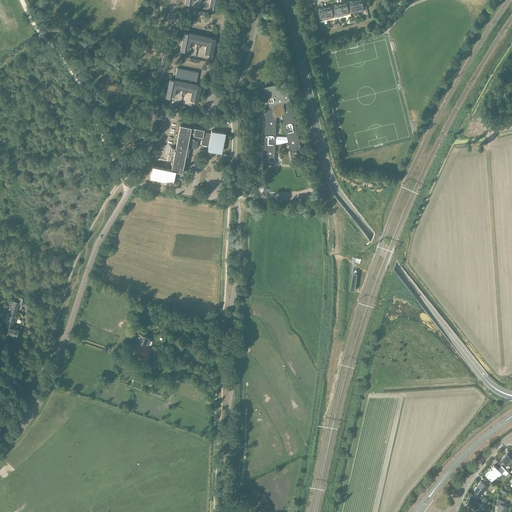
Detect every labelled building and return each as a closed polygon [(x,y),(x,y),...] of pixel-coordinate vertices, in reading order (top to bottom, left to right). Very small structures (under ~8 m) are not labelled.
[(185,0),(185,4),(189,4),(189,2),(193,3),(193,0),(210,0),(209,6),(213,7),(212,9),(216,10),(218,0),(185,0)] [(358,11),(356,0),(353,1),(353,0),(348,1),(351,13),(354,13),(354,12),(358,11)] [(357,0),(356,0),(358,11),(363,10),(363,11),(366,10),(366,9),(367,9),(366,5),(365,5),(364,0),(357,0)] [(343,3),(340,4),(343,15),(347,14),(351,13),(348,1),(343,2),(343,3)] [(343,15),(340,4),(337,5),(337,4),(332,5),(335,17),(338,16),(343,15)] [(327,7),(325,8),(327,18),(332,17),(332,18),(335,17),(332,5),(327,6),(327,7)] [(327,18),(325,8),(322,8),(322,7),(316,9),(318,16),(317,16),(318,20),(319,20),(319,21),(323,20),(322,19),(327,18)] [(184,33),(181,46),(180,51),(184,51),(184,49),(188,50),(190,42),(196,43),(195,48),(199,49),(200,44),(206,45),(204,53),(208,54),(208,56),(212,57),(215,39),(210,38),(210,37),(208,37),(192,33),(189,33),(189,34),(184,33)] [(196,82),(196,81),(198,72),(177,68),(175,77),(176,77),(175,80),(175,79),(174,80),(169,79),(165,97),(169,98),(170,96),(174,97),(176,88),(182,90),(181,95),(184,96),(185,90),(191,92),(190,100),(194,101),(193,103),(197,104),(201,86),(196,85),(196,84),(195,84),(196,82)] [(288,142),(290,152),(301,149),(285,81),(264,86),(267,99),(268,105),(269,105),(270,109),(265,109),(263,164),(274,165),(275,145),(288,142)] [(171,147),(170,147),(168,152),(170,152),(172,153),(174,153),(171,169),(152,166),(150,177),(173,181),(175,171),(182,172),(183,169),(182,169),(185,156),(187,156),(189,147),(196,149),(197,141),(190,140),(189,146),(188,146),(187,147),(190,132),(194,133),(193,135),(202,137),(200,146),(200,145),(199,148),(206,150),(207,150),(220,153),(224,133),(211,130),(210,133),(203,132),(204,130),(195,128),(191,128),(191,127),(180,125),(175,148),(172,147),(171,147)] [(13,301),(10,300),(9,306),(5,305),(5,306),(4,306),(4,307),(3,311),(2,311),(3,311),(2,316),(1,316),(1,317),(1,320),(7,322),(6,327),(8,327),(7,332),(7,333),(17,336),(19,330),(11,328),(19,302),(17,302),(18,301),(17,301),(17,302),(13,301)] [(145,343),(144,346),(146,347),(147,344),(148,345),(150,338),(142,335),(142,334),(141,334),(141,335),(139,334),(136,341),(145,343)] [(146,347),(144,346),(135,344),(133,351),(136,352),(134,356),(144,359),(145,355),(148,356),(151,349),(146,347)] [(507,453),(500,460),(502,462),(503,463),(503,462),(506,465),(508,464),(509,465),(511,461),(511,455),(510,454),(509,455),(507,453)] [(489,471),(486,475),(492,481),(498,474),(499,475),(502,472),(505,476),(506,475),(509,477),(511,475),(509,472),(502,465),(498,469),(494,465),(492,467),(491,468),(489,471)] [(478,491),(477,492),(481,495),(482,494),(483,494),(483,493),(487,487),(492,490),(495,486),(496,486),(488,481),(486,484),(481,480),(475,489),(478,491)] [(469,500),(468,499),(466,503),(467,503),(465,506),(469,508),(470,506),(472,507),(472,508),(474,509),(475,510),(475,509),(477,510),(479,506),(480,507),(481,507),(481,506),(482,503),(484,504),(486,501),(478,496),(476,499),(474,498),(474,499),(470,497),(469,500)] [(504,502),(498,499),(495,504),(499,506),(496,511),(504,511),(507,507),(503,505),(504,502)]
